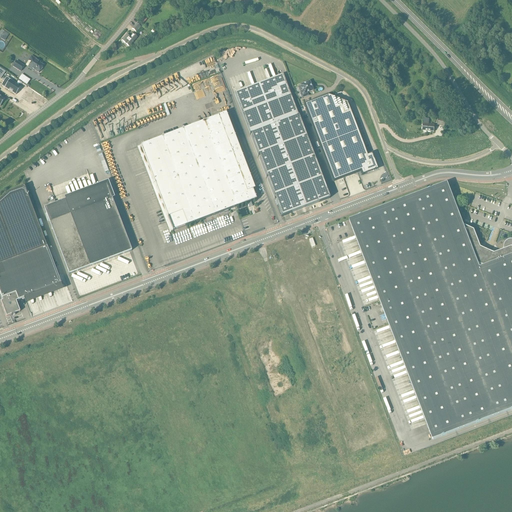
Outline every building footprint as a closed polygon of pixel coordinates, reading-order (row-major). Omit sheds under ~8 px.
[(136,32),(141,27),(136,23),(132,29),(136,32)] [(0,38),(6,41),(10,33),(2,30),(0,34),(0,38)] [(121,41),(129,47),(137,38),(132,34),(129,38),(126,35),(121,41)] [(32,69),(33,68),(39,72),(42,66),(36,62),(37,61),(31,58),(29,62),(31,63),(28,67),(32,69)] [(13,67),(20,72),(24,66),(16,62),(13,67)] [(23,74),(19,79),(28,85),(31,80),(23,74)] [(234,93),(281,217),(303,208),(329,198),(283,75),(234,93)] [(7,78),(5,81),(8,83),(5,88),(16,95),(20,88),(14,83),(7,78)] [(309,82),(307,83),(306,83),(305,83),(304,83),(303,84),(303,85),(301,86),(303,91),(300,92),(302,98),(308,96),(307,93),(312,91),(309,82)] [(360,171),(362,175),(374,171),(373,171),(372,169),(374,166),(375,165),(376,166),(372,154),(371,154),(367,156),(347,103),(328,96),(305,105),(333,181),(360,171)] [(249,202),(256,200),(252,190),(254,190),(225,114),(140,146),(172,231),(249,202)] [(423,124),(422,131),(434,132),(434,125),(429,124),(429,119),(423,119),(423,124)] [(253,171),(256,170),(249,154),(246,155),(253,171)] [(70,184),(73,195),(85,192),(84,189),(92,186),(91,182),(87,183),(82,185),(81,180),(70,184)] [(511,239),(510,239),(508,240),(507,240),(506,241),(505,242),(504,243),(504,244),(504,246),(503,247),(504,248),(504,250),(494,253),(488,251),(480,247),(474,230),(465,226),(464,226),(447,183),(349,220),(380,301),(384,314),(388,323),(388,324),(432,440),(511,409),(511,239)] [(69,275),(131,251),(106,185),(44,208),(69,275)] [(9,193),(0,200),(0,293),(3,301),(1,301),(6,317),(20,312),(16,301),(20,300),(24,298),(26,304),(37,300),(58,292),(63,290),(61,284),(47,247),(24,187),(9,193)] [(339,281),(344,295),(348,294),(342,280),(339,281)]
